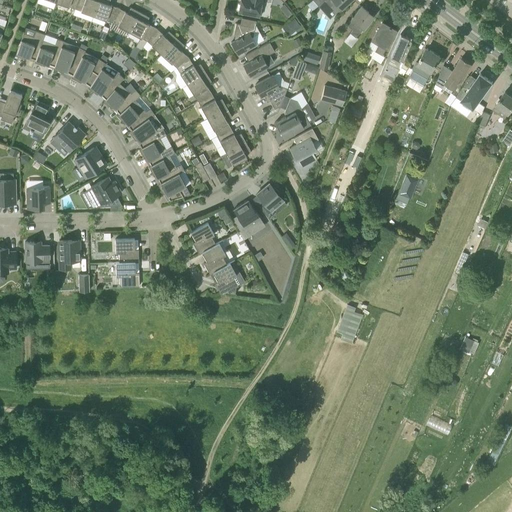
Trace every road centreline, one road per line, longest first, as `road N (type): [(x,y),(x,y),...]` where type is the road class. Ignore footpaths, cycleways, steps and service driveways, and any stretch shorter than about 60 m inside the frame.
road 1 (track): [(206,475),(216,441),(287,330),(302,251)]
road 2 (residential): [(154,219),(91,115),(57,89),(0,68)]
road 3 (residential): [(0,223),(154,219)]
road 4 (residential): [(266,149),(258,169),(227,193),(154,219)]
road 5 (track): [(0,407),(136,422)]
